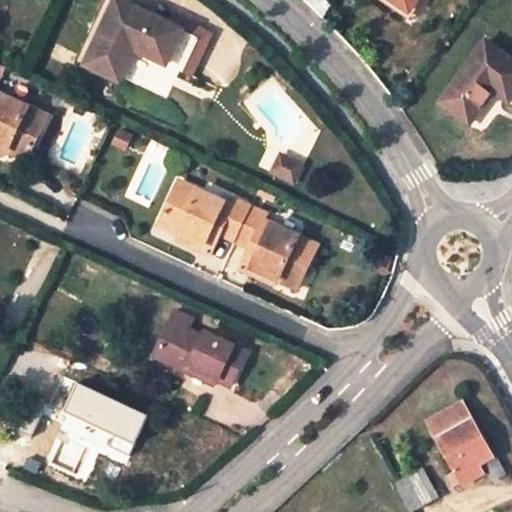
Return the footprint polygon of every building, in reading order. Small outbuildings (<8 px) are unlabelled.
[(123,0),(116,0),(86,64),(121,81),(131,60),(127,57),(132,47),(136,49),(169,64),(185,29),(123,0)] [(396,0),(404,5),(411,9),(416,0),(396,0)] [(511,99),(511,57),(486,40),(442,102),(472,122),(496,89),(511,100),(511,99)] [(132,47),(127,57),(131,60),(136,49),(132,47)] [(0,146),(8,151),(27,160),(47,117),(0,94),(0,146)] [(294,184),(303,165),(280,155),(272,174),(294,184)] [(211,234),(219,238),(222,232),(237,239),(252,205),(237,198),(234,204),(179,178),(160,223),(178,231),(206,244),(211,234)] [(237,239),(251,246),(248,252),(257,256),(253,266),(280,279),(299,288),(319,245),(267,219),(269,214),(252,205),(237,239)] [(175,238),(211,256),(219,238),(211,234),(206,244),(178,231),(175,238)] [(257,256),(248,252),(240,270),(276,287),(280,279),(253,266),(257,256)] [(171,321),(155,355),(187,370),(189,366),(218,379),(232,385),(247,353),(205,333),(204,337),(187,329),(193,317),(179,310),(173,323),(171,321)] [(189,366),(187,370),(216,383),(218,379),(189,366)] [(430,422),(459,472),(449,476),(455,485),(463,481),(465,483),(476,478),(471,469),(477,465),(492,457),(462,404),(430,422)] [(471,469),(476,478),(482,474),(477,465),(471,469)] [(411,510),(437,497),(423,472),(398,485),(411,510)]
